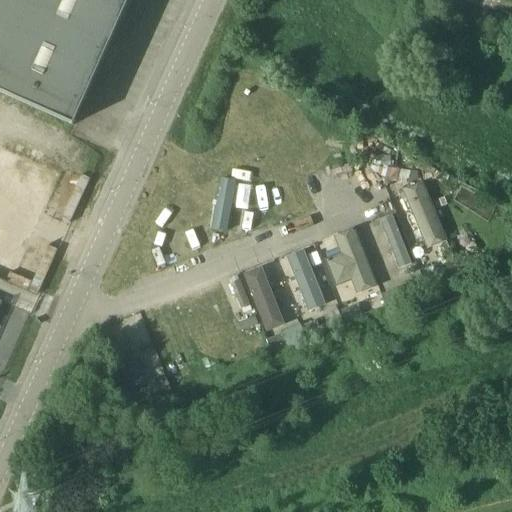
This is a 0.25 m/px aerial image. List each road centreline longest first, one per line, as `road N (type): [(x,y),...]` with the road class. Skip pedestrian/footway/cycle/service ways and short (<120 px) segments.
road 1 (unclassified): [(72,310),(211,0)]
road 2 (residential): [(72,310),(86,315),(146,300),(371,206)]
road 3 (unclassified): [(0,468),(72,310)]
